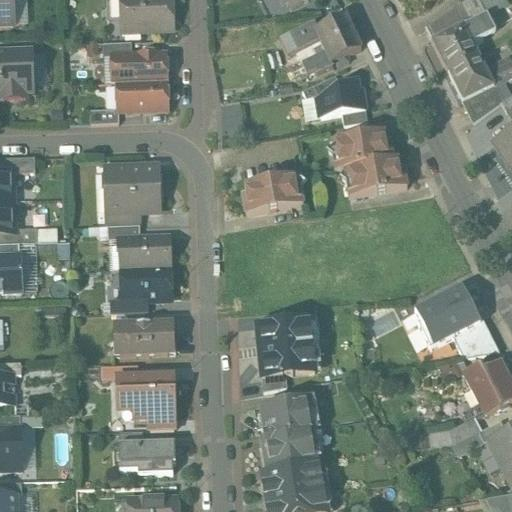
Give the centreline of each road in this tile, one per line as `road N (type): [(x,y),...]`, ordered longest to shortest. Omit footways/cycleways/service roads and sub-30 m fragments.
road 1 (residential): [(219,511),(203,170),(187,146)]
road 2 (residential): [(369,0),(511,286)]
road 3 (residential): [(187,146),(0,145)]
road 4 (residential): [(187,146),(199,118),(195,0)]
